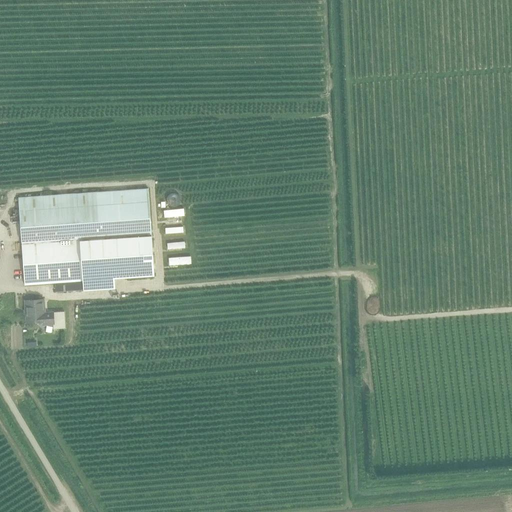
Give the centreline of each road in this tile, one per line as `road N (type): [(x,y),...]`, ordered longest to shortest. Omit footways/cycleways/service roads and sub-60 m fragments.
road 1 (track): [(371,320),(511,309)]
road 2 (unclassified): [(71,511),(0,390)]
